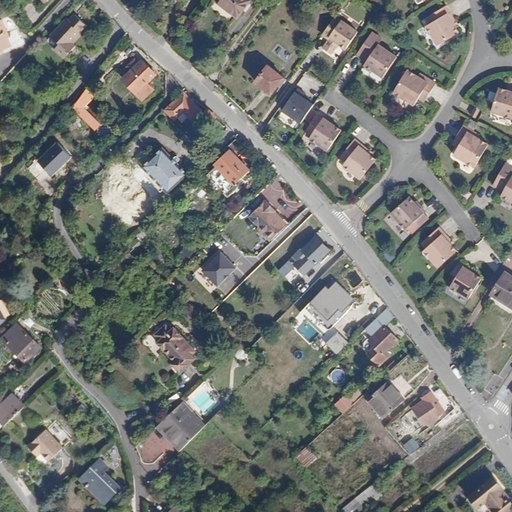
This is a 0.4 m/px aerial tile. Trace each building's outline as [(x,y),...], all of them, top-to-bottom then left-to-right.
[(223,0),(240,13),(250,0),(223,0)] [(460,20),(459,19),(450,4),(430,16),(434,22),(431,24),(442,43),(463,31),(459,24),(458,21),(460,20)] [(346,17),(334,33),(350,44),(362,28),(346,17)] [(3,19),(0,20),(0,51),(13,46),(9,37),(6,31),(8,30),(3,19)] [(79,25),(58,44),(74,64),(86,53),(81,47),(98,31),(88,20),(81,27),(79,25)] [(401,55),(382,42),(379,39),(382,34),(376,30),(361,51),(367,56),(371,50),(375,53),(371,58),(368,62),(387,75),(401,55)] [(131,63),(135,68),(141,61),(137,57),(131,63)] [(143,87),(139,90),(145,97),(155,86),(150,80),(159,72),(145,58),(141,61),(135,68),(130,73),(143,87)] [(273,90),(282,79),(287,72),(280,66),(278,68),(268,61),(256,77),(273,90)] [(418,103),(422,96),(426,89),(432,93),(439,82),(423,71),(422,74),(411,68),(397,90),(418,103)] [(287,72),(282,79),(285,81),(290,74),(287,72)] [(130,73),(126,77),(139,90),(143,87),(130,73)] [(511,89),(503,86),(495,110),(511,115),(511,89)] [(426,89),(422,96),(428,99),(432,93),(426,89)] [(186,107),(196,116),(204,106),(186,91),(170,107),(178,115),(186,107)] [(313,105),(296,93),(283,111),(300,123),(313,105)] [(479,105),(474,114),(479,116),(484,108),(479,105)] [(86,106),(82,110),(99,128),(103,124),(86,106)] [(314,120),(320,124),(327,115),(321,111),(314,120)] [(327,115),(320,124),(313,135),(331,147),(345,127),(338,123),(335,120),(335,119),(328,113),(327,115)] [(75,121),(86,132),(93,124),(82,114),(75,121)] [(466,124),(459,135),(465,139),(461,146),(457,153),(477,166),(491,143),(481,137),(482,134),(466,124)] [(240,134),(229,145),(234,151),(246,140),(240,134)] [(465,139),(459,135),(455,142),(461,146),(465,139)] [(157,136),(137,155),(162,181),(176,168),(180,173),(192,161),(180,148),(174,154),(157,136)] [(379,157),(373,152),(371,150),(372,148),(371,148),(358,137),(343,154),(349,159),(346,162),(363,176),(379,157)] [(60,140),(40,158),(45,164),(52,172),(73,154),(60,140)] [(238,183),(245,177),(252,169),(239,156),(236,160),(229,153),(217,164),(238,183)] [(69,177),(87,159),(82,154),(64,171),(69,177)] [(45,164),(40,158),(35,162),(40,168),(45,164)] [(511,163),(509,161),(496,184),(502,187),(506,182),(509,185),(506,190),(504,194),(511,198),(511,163)] [(249,181),(245,177),(238,183),(241,187),(249,181)] [(408,227),(418,218),(426,211),(428,210),(421,202),(420,203),(418,201),(412,194),(393,210),(408,227)] [(267,199),(252,214),(262,224),(277,209),(267,199)] [(426,211),(418,218),(422,224),(431,216),(426,211)] [(454,239),(453,238),(441,225),(424,241),(429,246),(426,249),(440,265),(459,249),(454,243),(452,241),(454,239)] [(303,246),(296,253),(301,258),(308,251),(319,261),(331,249),(319,235),(305,248),(303,246)] [(137,239),(126,247),(130,252),(141,245),(137,239)] [(187,245),(178,256),(185,261),(194,250),(187,245)] [(237,269),(221,253),(203,271),(219,287),(237,269)] [(484,277),(476,272),(474,270),(474,269),(466,263),(452,285),(470,297),(484,277)] [(511,273),(507,271),(493,293),(511,303),(511,273)] [(338,279),(325,292),(342,310),(355,296),(338,279)] [(319,350),(327,341),(306,321),(312,315),(309,312),(295,328),(319,350)] [(385,352),(390,348),(401,338),(387,323),(371,337),(385,352)] [(16,324),(0,339),(0,345),(20,366),(39,348),(16,324)] [(174,326),(158,342),(176,360),(174,362),(182,370),(196,357),(194,354),(197,350),(174,326)] [(327,341),(339,354),(345,348),(332,335),(327,341)] [(370,350),(378,359),(385,352),(371,337),(370,338),(369,340),(368,343),(369,347),(370,350)] [(385,352),(378,359),(381,362),(393,352),(390,348),(385,352)] [(375,403),(395,385),(391,380),(371,398),(375,403)] [(407,399),(395,385),(375,403),(387,416),(407,399)] [(8,390),(0,397),(0,422),(3,426),(23,407),(8,390)] [(429,397),(418,405),(431,421),(433,420),(435,422),(444,415),(443,414),(448,409),(434,390),(428,395),(429,397)] [(345,394),(334,404),(342,413),(354,403),(345,394)] [(185,400),(162,421),(185,445),(197,433),(204,426),(207,423),(185,400)] [(40,435),(26,449),(32,455),(34,454),(44,464),(57,452),(40,435)] [(410,454),(420,447),(413,438),(403,444),(410,454)] [(295,457),(306,468),(317,457),(306,446),(295,457)] [(101,460),(83,479),(90,487),(92,485),(106,499),(115,491),(116,493),(121,488),(104,472),(108,468),(101,460)] [(496,511),(486,500),(502,487),(503,486),(494,476),(470,496),(483,511),(496,511)] [(343,511),(359,511),(383,494),(374,483),(341,509),(343,511)] [(486,500),(496,511),(507,511),(511,508),(511,499),(502,487),(486,500)] [(185,511),(163,493),(155,502),(167,511),(185,511)] [(467,498),(479,511),(483,511),(470,496),(467,498)]
